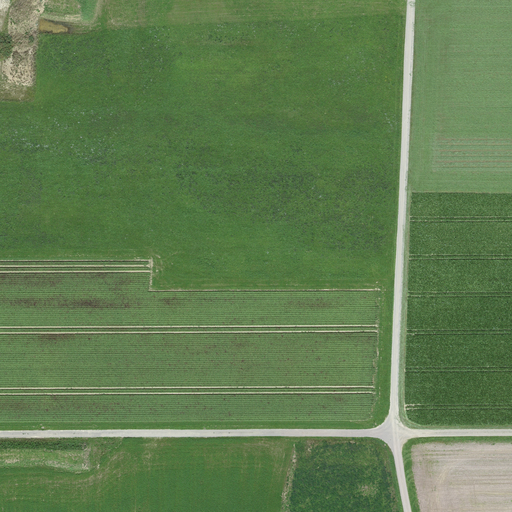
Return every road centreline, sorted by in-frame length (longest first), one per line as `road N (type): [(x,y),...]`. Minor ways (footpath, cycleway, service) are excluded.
road 1 (track): [(407,511),(394,395),(412,0)]
road 2 (track): [(0,430),(511,433)]
